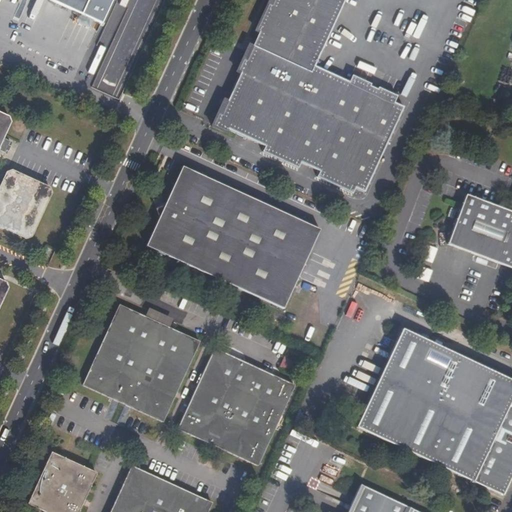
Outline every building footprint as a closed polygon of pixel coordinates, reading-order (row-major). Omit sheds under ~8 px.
[(46,0),(104,26),(116,0),(46,0)] [(314,69),(345,0),(276,0),(272,8),(269,7),(256,34),(260,35),(241,76),(237,75),(231,88),(234,90),(222,117),(218,115),(212,129),(227,136),(229,130),(266,147),(263,153),(299,170),(302,164),(320,172),(318,178),(354,195),(356,189),(365,194),(404,111),(395,107),(398,100),(380,91),(379,94),(370,89),(371,87),(353,79),(350,86),(314,69)] [(0,144),(9,125),(7,118),(0,114),(0,144)] [(158,219),(145,248),(283,310),(318,229),(181,166),(164,206),(154,210),(158,219)] [(0,229),(24,241),(31,237),(51,193),(48,188),(12,171),(5,174),(0,185),(0,229)] [(511,205),(511,206),(509,214),(465,198),(447,248),(511,271),(511,205)] [(0,308),(9,290),(6,284),(0,281),(0,308)] [(81,390),(161,427),(198,345),(117,308),(81,390)] [(365,408),(356,428),(502,494),(511,471),(511,379),(402,328),(365,408)] [(256,470),(294,388),(211,351),(175,434),(256,470)] [(80,511),(97,475),(52,455),(30,506),(42,511),(80,511)] [(103,511),(209,511),(215,500),(127,460),(103,511)] [(326,511),(424,511),(361,483),(347,511),(330,511),(327,511),(326,511)]
